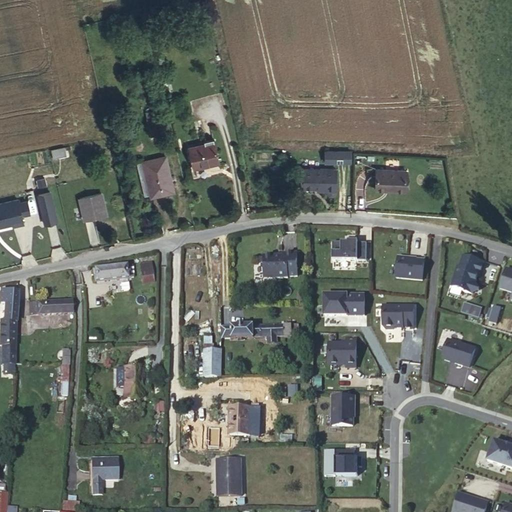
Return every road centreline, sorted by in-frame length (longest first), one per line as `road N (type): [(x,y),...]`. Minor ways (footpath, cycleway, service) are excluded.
road 1 (unclassified): [(0,278),(285,220),(360,219),(511,251)]
road 2 (unknown): [(174,240),(175,487)]
road 3 (residential): [(511,425),(447,402),(407,407),(395,427),(393,511)]
